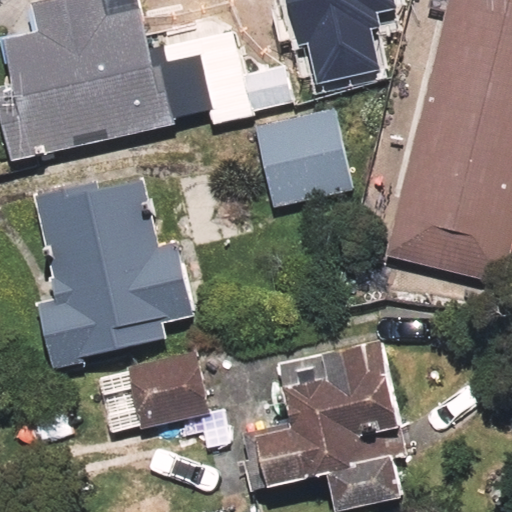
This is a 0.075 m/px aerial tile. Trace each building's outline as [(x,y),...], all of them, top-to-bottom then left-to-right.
[(0,143),(4,162),(206,116),(208,124),(249,115),(247,107),(227,21),(148,39),(138,0),(58,0),(20,9),(25,30),(0,36),(0,143)] [(511,0),(421,0),(418,11),(440,17),(373,258),(496,292),(511,233),(511,0)] [(355,202),(332,104),(249,123),(272,221),(355,202)] [(144,177),(41,192),(57,293),(32,297),(42,363),(170,343),(166,317),(198,312),(187,238),(154,243),(144,177)] [(238,436),(247,496),(308,487),(311,511),(314,511),(396,501),(373,336),(315,345),(318,369),(283,374),(290,429),(238,436)] [(95,368),(107,433),(199,416),(188,352),(95,368)]
